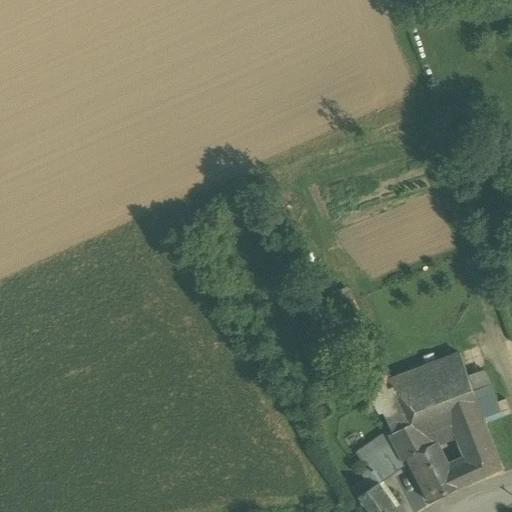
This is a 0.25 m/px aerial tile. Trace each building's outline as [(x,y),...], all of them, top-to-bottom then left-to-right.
[(460,354),(411,373),(429,419),(454,409),(476,401),(477,400),(474,392),(460,354)] [(411,373),(395,379),(412,425),(429,419),(411,373)] [(412,425),(395,379),(389,381),(386,375),(368,384),(380,414),(385,412),(393,433),(394,433),(412,425)] [(491,386),(474,392),(477,400),(476,401),(485,423),(501,417),(497,403),(491,386)] [(507,399),(497,403),(501,417),(511,413),(507,399)] [(476,401),(454,409),(460,424),(458,425),(455,432),(468,463),(476,482),(503,469),(485,423),(476,401)] [(412,425),(394,433),(393,433),(388,437),(392,445),(402,463),(403,462),(408,460),(407,458),(434,445),(412,425)] [(357,469),(365,479),(373,490),(379,486),(405,466),(403,462),(402,463),(392,445),(357,469)] [(434,445),(407,458),(408,460),(429,504),(457,490),(448,472),(434,445)] [(468,463),(448,472),(457,490),(476,482),(468,463)] [(397,511),(379,486),(373,490),(365,479),(352,489),(367,511),(397,511)]
